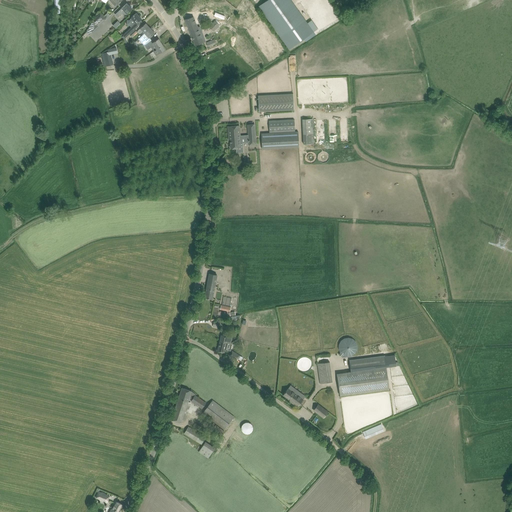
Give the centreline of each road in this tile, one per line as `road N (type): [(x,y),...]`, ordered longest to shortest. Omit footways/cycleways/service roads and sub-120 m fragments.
road 1 (tertiary): [(183,336),(214,163),(207,99),(169,19)]
road 2 (track): [(211,197),(145,197),(75,212),(33,224),(0,249)]
road 3 (tertiary): [(127,511),(157,443),(183,336)]
road 4 (unclassified): [(302,419),(183,336)]
road 5 (track): [(374,511),(368,477),(302,419)]
